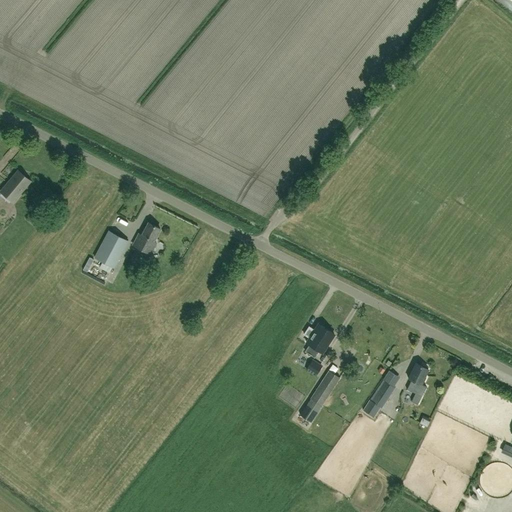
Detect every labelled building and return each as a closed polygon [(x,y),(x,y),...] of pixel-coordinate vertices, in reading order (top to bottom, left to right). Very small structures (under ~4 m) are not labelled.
[(13,202),(30,181),(18,170),(0,191),(13,202)] [(154,241),(160,229),(149,223),(142,235),(139,234),(133,245),(151,254),(156,243),(154,241)] [(114,268),(128,241),(109,231),(95,257),(114,268)] [(322,353),(335,334),(319,324),(307,343),(310,345),(306,351),(315,357),(319,351),(322,353)] [(316,376),(324,365),(313,358),(306,369),(316,376)] [(422,366),(416,363),(408,379),(411,380),(407,390),(415,394),(411,401),(418,404),(426,387),(423,385),(426,378),(424,377),(428,369),(427,368),(427,367),(423,364),(422,366)] [(322,405),(340,377),(329,370),(311,398),(322,405)] [(381,407),(387,399),(395,387),(385,381),(372,401),(381,407)] [(511,447),(505,444),(502,451),(511,455),(511,447)] [(454,500),(452,505),(466,511),(472,511),(474,509),(454,500)]
